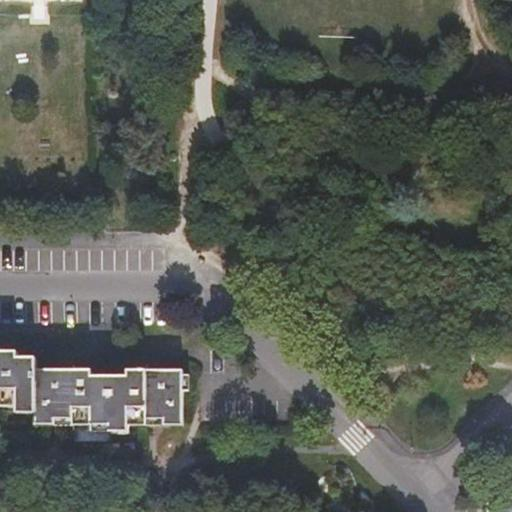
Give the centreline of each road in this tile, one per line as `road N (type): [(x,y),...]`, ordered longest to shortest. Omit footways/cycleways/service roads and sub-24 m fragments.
road 1 (residential): [(411,497),(229,312),(175,285),(0,284)]
road 2 (residential): [(411,497),(511,403)]
